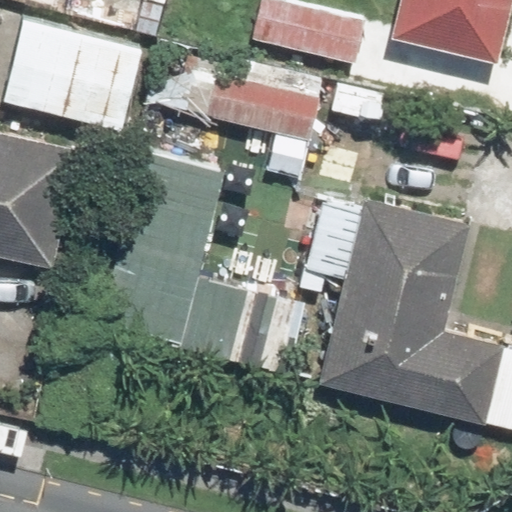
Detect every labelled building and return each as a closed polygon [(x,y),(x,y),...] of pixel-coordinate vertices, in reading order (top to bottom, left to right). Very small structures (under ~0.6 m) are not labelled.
[(363,50),(371,12),(315,0),(207,0),(202,27),(252,38),(254,27),(363,50)] [(511,0),(404,0),(398,27),(504,53),(511,17),(511,0)] [(144,40),(27,9),(5,91),(122,123),(144,40)] [(220,60),(210,103),(317,128),(327,86),(220,60)] [(0,113),(0,242),(56,255),(85,134),(0,113)] [(231,172),(108,148),(76,304),(226,334),(238,276),(211,270),(231,172)] [(337,197),(321,259),(357,269),(329,372),(492,416),(511,341),(511,334),(454,318),(483,214),(379,186),(374,207),(337,197)]
